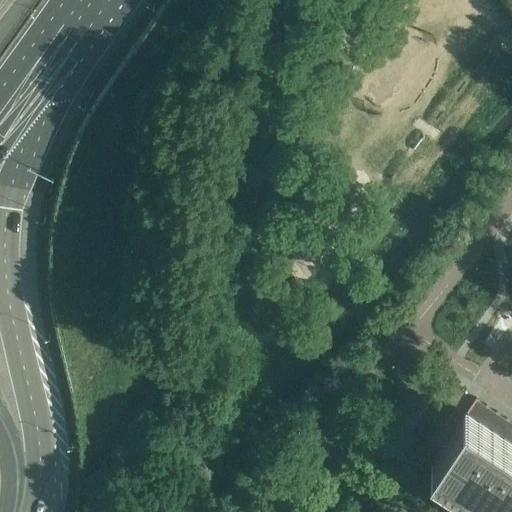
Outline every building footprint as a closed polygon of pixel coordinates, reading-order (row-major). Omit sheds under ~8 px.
[(475,424),(488,405),(476,397),(464,417),(475,424)] [(485,431),(498,412),(488,405),(475,424),(485,431)] [(495,438),(508,418),(498,412),(485,431),(495,438)] [(511,511),(511,448),(505,444),(495,438),(485,431),(475,424),(464,417),(433,463),(484,496),(482,499),(501,511),(506,511),(507,511),(511,511)] [(505,444),(511,433),(511,420),(508,418),(495,438),(505,444)]
